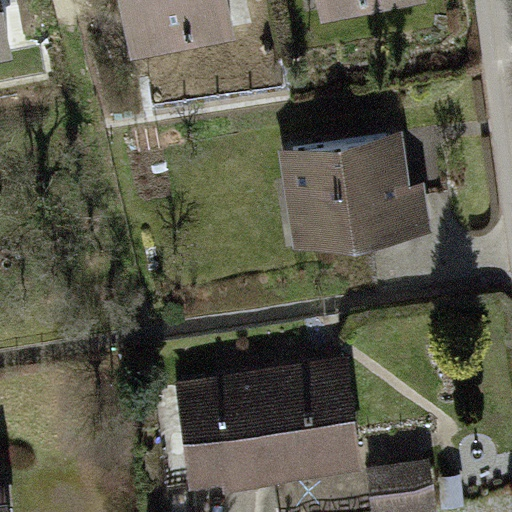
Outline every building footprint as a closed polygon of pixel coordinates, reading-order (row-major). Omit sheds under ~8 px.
[(33,0),(0,0),(0,50),(43,39),(33,0)] [(154,0),(163,40),(270,17),(266,0),(355,0),(357,8),(394,0),(154,0)] [(429,111),(296,143),(320,242),(453,210),(429,111)] [(370,339),(195,372),(217,486),(392,453),(370,339)] [(439,452),(379,458),(382,497),(442,492),(439,452)] [(48,511),(43,475),(0,480),(0,511),(48,511)]
